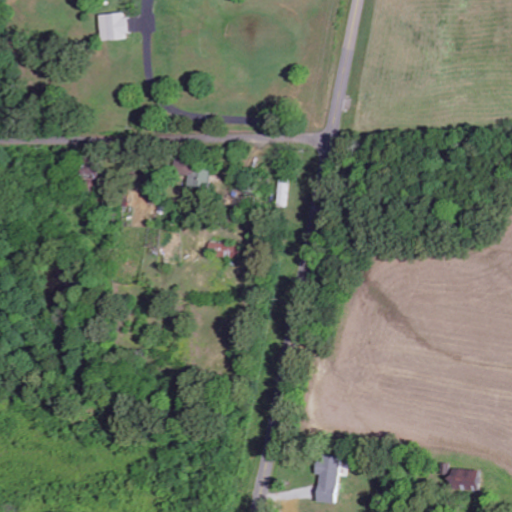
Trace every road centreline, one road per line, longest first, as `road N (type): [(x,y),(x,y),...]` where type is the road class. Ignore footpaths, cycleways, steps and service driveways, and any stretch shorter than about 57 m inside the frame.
road 1 (secondary): [(262,511),(361,0)]
road 2 (residential): [(0,141),(334,138)]
